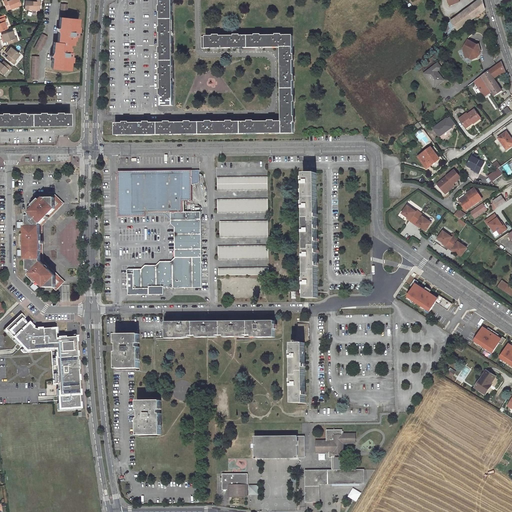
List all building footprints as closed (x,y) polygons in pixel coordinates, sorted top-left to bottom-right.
[(2,0),(6,9),(20,4),(18,0),(2,0)] [(24,9),(39,10),(39,0),(35,0),(35,1),(32,1),(25,1),(24,9)] [(175,0),(163,0),(163,4),(162,4),(162,7),(162,10),(163,10),(164,25),(162,25),(162,28),(162,31),(164,31),(164,46),(163,46),(163,49),(163,52),(164,52),(164,67),(163,67),(163,70),(163,73),(164,73),(164,88),(163,88),(163,91),(163,93),(164,93),(164,106),(176,105),(175,0)] [(482,0),(479,0),(451,21),(458,30),(468,23),(472,20),(486,10),(482,0)] [(58,32),(57,43),(53,42),(52,54),(54,54),(53,61),(51,61),(51,67),(51,68),(66,70),(66,65),(70,65),(71,53),(68,53),(69,45),(72,45),(73,36),(76,37),(77,24),(74,24),(75,19),(66,18),(67,5),(61,4),(59,25),(60,25),(59,32),(58,32)] [(472,20),(468,23),(472,29),(476,26),(472,20)] [(9,43),(19,40),(18,36),(15,37),(13,30),(3,34),(3,36),(5,41),(8,40),(9,43)] [(41,34),(33,48),(39,51),(47,37),(41,34)] [(203,37),(201,37),(201,48),(217,47),(238,48),(258,47),(277,47),(280,47),(280,56),(280,78),(280,98),(280,119),(280,121),(274,121),(274,120),(270,120),(267,120),(267,121),(253,121),(253,120),(250,120),(246,120),(246,121),(232,121),(232,120),(229,120),(225,120),(225,121),(211,121),(211,120),(208,120),(204,120),(204,122),(190,122),(190,121),(186,121),(183,121),(183,122),(169,122),(169,121),(166,121),(162,121),(162,122),(148,122),(148,121),(144,121),(141,121),(141,122),(127,122),(127,121),(124,121),(120,121),(120,122),(112,123),(112,135),(294,133),(294,122),(295,122),(295,117),(294,117),(294,102),(295,102),(295,96),(294,96),(294,81),(295,81),(295,75),(294,75),(293,60),(295,60),(295,55),(293,55),(293,36),(282,36),(282,34),(276,34),(276,36),(261,36),(261,35),(256,35),(256,36),(241,36),(241,35),(235,35),(235,36),(220,37),(220,35),(214,35),(214,37),(203,37)] [(478,45),(468,40),(463,49),(464,51),(467,53),(468,57),(473,60),(478,58),(477,56),(481,54),(480,51),(482,51),(480,44),(478,45)] [(15,60),(20,55),(11,48),(9,50),(6,54),(8,56),(7,58),(15,65),(17,62),(15,60)] [(0,72),(3,75),(8,69),(10,71),(12,68),(4,61),(2,64),(0,62),(0,72)] [(442,68),(438,63),(425,74),(435,87),(444,80),(437,71),(442,68)] [(493,76),(499,72),(496,67),(489,71),(493,76)] [(495,96),(502,91),(493,76),(489,71),(482,76),(492,92),(495,96)] [(482,76),(469,85),(473,90),(475,89),(478,87),(485,96),(492,92),(482,76)] [(481,118),(475,109),(468,115),(467,113),(459,119),(465,127),(473,122),(473,123),(474,123),(481,118)] [(0,125),(69,124),(69,113),(61,113),(61,111),(58,111),(55,111),(55,113),(44,113),(44,112),(41,112),(38,112),(38,113),(23,113),(23,112),(20,112),(17,112),(17,113),(6,113),(6,112),(3,112),(0,112),(0,113),(0,125)] [(453,127),(447,119),(433,128),(439,137),(453,127)] [(511,146),(511,138),(507,132),(499,137),(504,143),(503,144),(507,150),(511,146)] [(439,158),(431,148),(419,157),(427,167),(439,158)] [(485,162),(472,156),(467,165),(472,168),(475,169),(474,171),(479,173),(485,162)] [(497,161),(493,164),(497,170),(499,168),(501,167),(501,166),(497,161)] [(492,181),(502,174),(501,172),(499,168),(497,170),(488,176),(492,181)] [(461,177),(455,170),(438,184),(444,192),(453,184),(461,177)] [(200,171),(118,172),(119,217),(146,217),(146,212),(170,212),(171,212),(171,213),(175,213),(175,220),(179,220),(179,265),(172,265),(164,265),(164,269),(149,269),(149,273),(134,273),(134,274),(133,274),(129,277),(129,295),(164,294),(164,288),(202,287),(201,220),(201,212),(183,212),(183,201),(193,201),(192,184),(200,182),(200,171)] [(317,173),(305,173),(306,298),(318,298),(318,294),(318,288),(318,286),(318,260),(318,235),(317,211),(317,187),(317,173)] [(268,176),(218,177),(218,190),(268,190),(268,176)] [(453,184),(444,192),(446,194),(455,186),(453,184)] [(482,199),(475,188),(465,195),(465,194),(458,198),(466,210),(482,199)] [(501,196),(493,201),(494,203),(498,208),(506,202),(501,196)] [(42,261),(41,224),(45,220),(62,204),(56,197),(45,198),(42,201),(40,199),(36,203),(38,205),(35,207),(30,212),(30,216),(28,216),(28,226),(28,230),(26,230),(26,235),(24,235),(24,246),(26,246),(26,255),(28,255),(28,259),(28,270),(31,270),(33,272),(30,275),(34,279),(35,278),(39,281),(45,287),(57,287),(62,281),(42,261)] [(268,199),(218,199),(218,213),(268,212),(268,199)] [(475,218),(487,209),(482,203),(471,212),(475,218)] [(408,205),(402,213),(411,219),(410,220),(413,223),(421,213),(417,210),(416,211),(408,205)] [(460,219),(467,215),(459,209),(455,215),(460,219)] [(170,212),(146,212),(146,217),(168,216),(171,220),(171,224),(175,228),(175,258),(171,261),(160,261),(156,265),(145,265),(142,269),(129,269),(129,270),(129,277),(133,274),(134,274),(134,273),(149,273),(149,269),(164,269),(164,265),(172,265),(179,265),(179,220),(175,220),(175,213),(171,213),(171,212),(170,212)] [(424,215),(421,213),(413,223),(417,225),(418,224),(426,230),(432,222),(423,216),(424,215)] [(494,233),(497,231),(500,235),(507,230),(496,213),(485,220),(494,233)] [(268,221),(220,222),(221,237),(268,237),(268,221)] [(446,246),(449,248),(456,238),(453,236),(452,237),(444,231),(438,239),(446,245),(446,246)] [(460,241),(456,238),(449,248),(453,251),(453,250),(462,256),(467,248),(459,242),(460,241)] [(269,245),(218,246),(218,260),(269,259),(269,245)] [(511,287),(502,280),(498,287),(511,296),(511,287)] [(413,287),(407,297),(430,311),(435,303),(438,299),(429,293),(431,290),(426,287),(424,290),(416,284),(413,287)] [(439,296),(438,299),(435,303),(448,311),(452,304),(439,296)] [(19,315),(4,328),(24,351),(53,349),(55,369),(56,383),(58,410),(79,408),(75,336),(69,336),(53,337),(53,328),(51,328),(43,329),(32,330),(30,326),(24,320),(19,315)] [(179,322),(167,322),(167,338),(186,338),(186,335),(207,335),(257,335),(257,337),(275,337),(275,321),(263,321),(231,321),(204,321),(179,322)] [(483,327),(474,341),(493,353),(502,339),(483,327)] [(140,334),(116,334),(116,339),(118,339),(118,347),(118,360),(117,360),(117,368),(134,368),(140,368),(140,359),(138,359),(138,352),(140,352),(140,347),(138,347),(138,339),(140,339),(140,334)] [(296,343),(293,343),(294,403),(299,402),(306,402),(305,384),(305,360),(305,343),(299,343),(299,341),(296,341),(296,343)] [(511,345),(509,344),(500,358),(511,365),(511,345)] [(486,371),(475,388),(480,391),(485,394),(491,385),(491,384),(495,376),(486,371)] [(161,400),(138,400),(138,405),(140,405),(140,413),(140,426),(138,426),(138,435),(158,435),(162,435),(162,426),(160,426),(160,418),(162,418),(162,413),(160,413),(160,405),(161,405),(161,400)] [(343,430),(327,430),(327,441),(316,441),(317,452),(330,452),(330,457),(331,457),(332,457),(332,469),(333,469),(332,470),(306,470),(306,502),(314,502),(314,505),(316,505),(316,502),(320,502),(320,484),(365,484),(365,470),(342,470),(335,470),(335,457),(335,456),(335,454),(343,454),(343,443),(356,442),(356,439),(356,434),(355,434),(343,434),(343,430)] [(302,436),(255,437),(255,458),(258,458),(293,458),(299,458),(306,458),(305,436),(302,436)] [(228,474),(223,474),(223,490),(230,490),(229,496),(246,496),(246,484),(245,484),(244,479),(248,479),(248,474),(228,474)]
